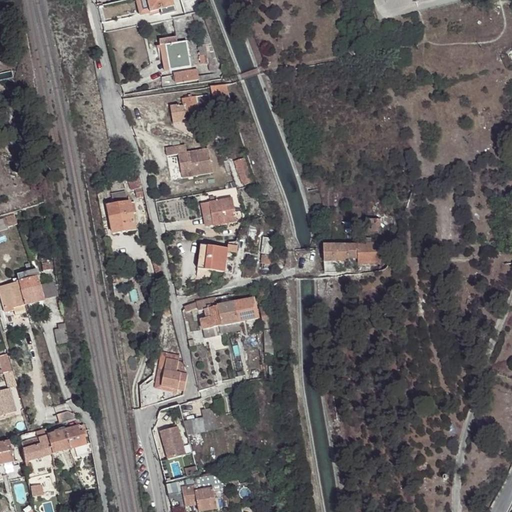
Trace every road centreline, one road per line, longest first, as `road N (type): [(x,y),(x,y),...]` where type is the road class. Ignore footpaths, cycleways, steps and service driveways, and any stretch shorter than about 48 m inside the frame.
road 1 (residential): [(176,309),(90,0)]
road 2 (residential): [(162,511),(144,421),(193,388),(176,309)]
